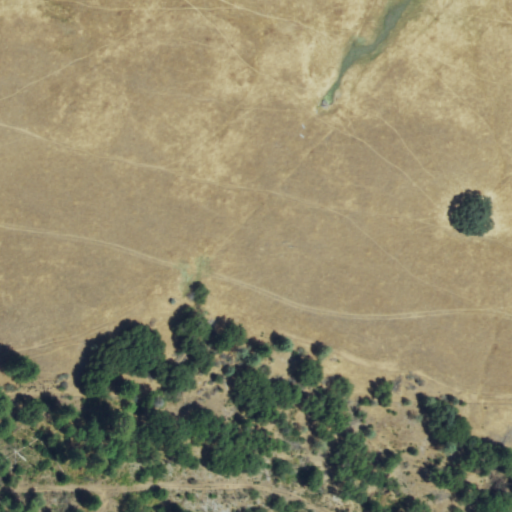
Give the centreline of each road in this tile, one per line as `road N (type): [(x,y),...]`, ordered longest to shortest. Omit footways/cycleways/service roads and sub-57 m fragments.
road 1 (track): [(511,322),(314,316),(92,244),(0,230)]
road 2 (residential): [(316,511),(292,491),(264,485),(0,488)]
